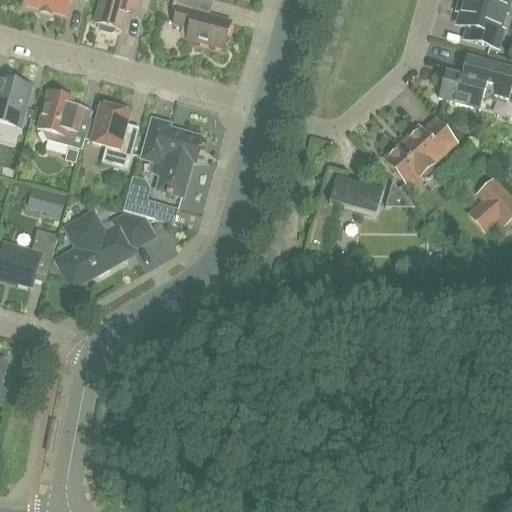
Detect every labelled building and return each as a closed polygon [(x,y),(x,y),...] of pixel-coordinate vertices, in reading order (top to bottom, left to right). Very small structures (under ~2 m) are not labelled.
[(25,0),(24,6),(66,18),(71,0),(25,0)] [(101,0),(94,26),(99,27),(98,30),(100,34),(111,37),(114,35),(115,31),(121,33),(125,16),(137,19),(140,8),(141,0),(101,0)] [(205,3),(195,0),(174,0),(172,10),(177,11),(173,26),(189,30),(186,41),(223,51),(230,25),(201,17),(205,3)] [(498,32),(503,15),(508,16),(511,0),(465,0),(458,28),(468,31),(464,42),(497,51),(502,33),(498,32)] [(511,87),(511,71),(503,69),(475,61),(471,76),(466,79),(446,74),(438,101),(480,112),(482,105),(495,98),(508,102),(511,87)] [(0,125),(20,131),(31,89),(15,85),(16,81),(4,78),(3,82),(0,80),(0,125)] [(74,101),(47,94),(37,133),(41,134),(47,144),(81,153),(86,136),(88,128),(92,114),(72,108),(74,101)] [(127,173),(134,149),(121,145),(126,127),(129,116),(126,115),(125,111),(117,109),(113,112),(102,109),(92,145),(106,149),(101,166),(127,173)] [(152,164),(151,168),(151,169),(151,170),(152,171),(153,172),(164,179),(160,194),(166,196),(166,198),(170,199),(170,197),(182,200),(199,140),(168,131),(169,127),(152,122),(141,161),(152,164)] [(86,136),(94,138),(97,126),(89,124),(88,128),(86,136)] [(422,135),(418,131),(384,162),(408,188),(419,178),(421,180),(425,182),(427,182),(431,181),(432,179),(434,175),(434,173),(433,169),(431,167),(455,146),(435,124),(422,135)] [(78,155),(68,152),(65,163),(75,166),(78,155)] [(325,255),(337,211),(376,221),(383,194),(345,184),(347,176),(327,170),(306,249),(325,255)] [(159,207),(147,204),(150,191),(146,182),(132,178),(122,214),(154,223),(159,207)] [(483,204),(469,217),(486,236),(500,224),(506,230),(511,224),(511,197),(497,180),(477,198),(483,204)] [(416,210),(393,185),(386,210),(416,210)] [(51,197),(46,214),(45,219),(59,222),(64,201),(51,197)] [(105,243),(103,239),(92,218),(68,232),(79,253),(58,265),(71,287),(86,278),(85,275),(92,271),(95,277),(99,279),(109,273),(109,268),(120,262),(124,265),(127,258),(133,255),(131,252),(152,240),(143,224),(126,219),(115,226),(117,230),(120,235),(105,243)] [(3,247),(0,259),(0,283),(6,285),(6,283),(31,290),(39,263),(50,266),(58,239),(37,233),(31,255),(3,247)] [(93,437),(100,438),(107,399),(100,398),(93,437)] [(51,422),(45,454),(52,456),(59,423),(51,422)]
